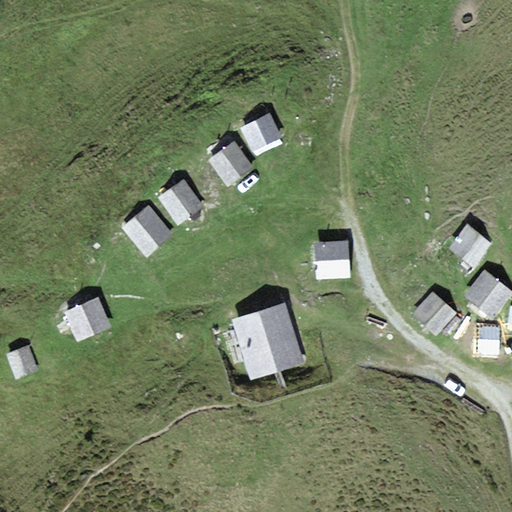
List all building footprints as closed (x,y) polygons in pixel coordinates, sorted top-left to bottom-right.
[(270,114),(240,129),(252,152),(282,137),(270,114)] [(234,142),(208,161),(227,187),(253,168),(234,142)] [(184,180),(157,198),(178,226),(204,208),(184,180)] [(148,206),(121,230),(146,258),(172,234),(148,206)] [(467,225),(449,249),(474,268),(492,244),(467,225)] [(348,241),(314,243),(316,280),(350,278),(348,241)] [(421,276),(413,252),(382,262),(390,286),(421,276)] [(511,291),(484,271),(464,297),(494,320),(511,296),(511,291)] [(432,293),(411,316),(435,337),(456,314),(432,293)] [(98,297),(64,312),(77,342),(112,327),(98,297)] [(285,303),(231,320),(251,380),(304,363),(285,303)] [(500,325),(474,324),(473,354),(499,355),(500,325)] [(29,347),(6,355),(14,379),(38,371),(29,347)]
